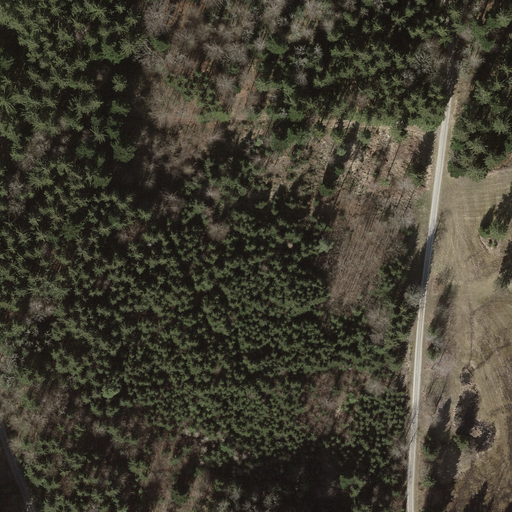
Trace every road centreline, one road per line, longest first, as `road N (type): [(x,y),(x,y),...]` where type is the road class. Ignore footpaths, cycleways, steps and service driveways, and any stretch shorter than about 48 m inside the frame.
road 1 (track): [(410,511),(424,263),(451,66),(446,0)]
road 2 (track): [(0,66),(110,110),(172,120),(325,121),(443,135)]
